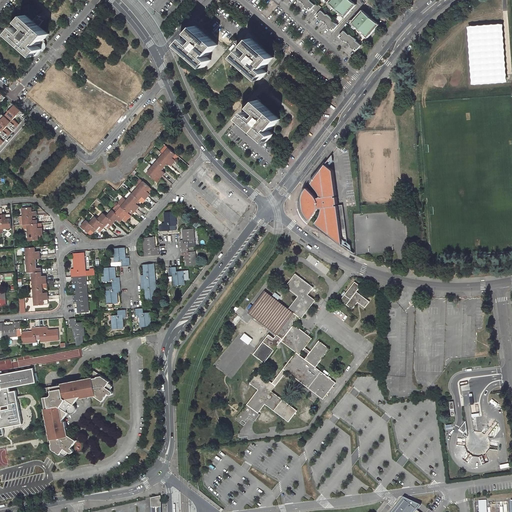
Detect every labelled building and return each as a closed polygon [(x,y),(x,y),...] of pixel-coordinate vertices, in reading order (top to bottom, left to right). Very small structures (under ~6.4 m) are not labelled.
[(313,9),(319,15),(318,17),(316,18),(322,23),(323,21),(329,27),(328,28),(333,33),(339,27),(333,22),(334,21),(328,16),(327,17),(322,12),(323,10),(317,4),(315,6),(310,2),(311,1),(310,0),(296,0),(299,3),(300,1),(306,6),(305,8),(310,12),(313,9)] [(323,0),(334,9),(335,8),(341,13),(340,14),(345,19),(357,6),(350,0),(323,0)] [(357,27),(364,33),(363,34),(368,39),(379,26),(363,11),(351,25),(356,29),(357,27)] [(12,33),(38,56),(44,49),(39,44),(40,42),(42,43),(50,34),(41,26),(46,20),(40,15),(35,21),(29,15),(22,22),(21,21),(16,26),(18,27),(12,33)] [(218,45),(196,26),(190,33),(198,39),(193,45),(185,37),(179,45),(205,67),(211,60),(206,56),(208,53),(210,55),(218,45)] [(346,41),(352,47),(351,48),(356,53),(361,47),(356,42),(357,41),(351,35),(350,36),(345,32),(339,38),(344,43),(346,41)] [(236,58),(261,80),(267,73),(269,71),(265,68),(274,58),(251,39),(246,46),(254,52),(249,58),(241,51),(236,58)] [(272,129),(280,120),(258,101),(252,107),(260,114),(255,119),(246,111),(240,118),(268,142),(274,135),(269,131),(271,128),(272,129)] [(16,104),(7,114),(14,120),(23,110),(16,104)] [(6,115),(0,121),(0,127),(4,131),(13,121),(6,115)] [(159,153),(162,155),(167,149),(164,146),(159,153)] [(171,158),(174,155),(167,149),(162,155),(172,164),(175,161),(171,158)] [(157,161),(164,167),(166,164),(170,167),(172,164),(162,155),(157,161)] [(152,168),(162,176),(165,173),(161,170),(164,167),(157,161),(152,168)] [(333,168),(326,162),(311,181),(314,184),(316,187),(318,189),(321,195),(317,196),(315,194),(314,192),(307,186),(306,188),(304,191),(303,194),(302,198),(302,201),(302,204),(303,208),(305,211),(306,213),(307,215),(310,217),(311,218),(316,211),(318,208),(318,206),(322,206),(322,208),(321,211),(320,214),(319,216),(315,221),(346,245),(348,242),(343,205),(338,206),(338,204),(336,205),(336,203),(337,203),(336,196),(335,196),(334,195),(336,194),(333,168)] [(152,168),(147,174),(153,179),(156,176),(160,179),(161,178),(162,176),(152,168)] [(132,185),(136,188),(141,181),(137,178),(132,185)] [(136,188),(146,197),(149,193),(146,191),(149,188),(141,181),(136,188)] [(136,188),(131,194),(138,201),(141,197),(144,199),(146,197),(136,188)] [(138,201),(131,194),(125,201),(136,209),(139,206),(136,203),(138,201)] [(122,198),(117,204),(120,207),(125,201),(122,198)] [(136,209),(125,201),(120,207),(127,213),(131,209),(134,211),(136,209)] [(117,204),(112,210),(115,213),(120,207),(117,204)] [(127,213),(120,207),(115,213),(122,219),(125,216),(128,218),(130,216),(127,213)] [(21,208),(22,217),(32,216),(36,216),(36,212),(31,212),(31,208),(21,208)] [(122,219),(115,213),(112,210),(106,216),(113,222),(116,218),(120,221),(122,219)] [(97,219),(105,226),(108,223),(110,225),(113,222),(106,216),(102,213),(97,219)] [(10,229),(9,214),(1,215),(1,220),(2,229),(10,229)] [(173,227),(172,214),(163,215),(164,225),(159,226),(160,233),(168,232),(167,228),(173,227)] [(32,216),(22,217),(22,226),(23,226),(27,225),(37,224),(37,221),(32,221),(32,216)] [(105,226),(97,219),(94,217),(89,223),(96,230),(99,226),(102,228),(105,226)] [(85,220),(81,226),(87,233),(90,230),(93,233),(96,230),(89,223),(85,220)] [(37,229),(37,224),(27,225),(28,233),(38,233),(41,232),(41,228),(37,229)] [(192,244),(191,231),(182,232),(182,241),(178,242),(179,250),(187,250),(186,245),(192,244)] [(28,242),(38,241),(38,236),(42,236),(41,232),(38,233),(28,233),(28,242)] [(153,249),(152,240),(142,241),(144,258),(158,257),(157,249),(153,249)] [(25,257),(39,256),(39,252),(34,253),(34,248),(24,249),(25,257)] [(124,259),(123,250),(122,250),(121,249),(113,250),(114,261),(114,264),(120,263),(121,268),(127,267),(127,259),(124,259)] [(195,267),(193,253),(188,253),(187,250),(179,250),(180,259),(184,258),(185,268),(195,267)] [(25,265),(35,264),(34,259),(39,259),(39,256),(25,257),(25,265)] [(84,277),(83,259),(73,260),(74,269),(70,270),(70,278),(78,277),(84,277)] [(114,268),(121,268),(120,263),(114,264),(114,261),(109,261),(110,269),(114,268)] [(288,264),(281,273),(291,280),(296,274),(297,272),(317,287),(312,292),(311,291),(308,294),(316,300),(319,302),(322,298),(324,300),(327,295),(328,291),(329,288),(328,285),(325,281),(316,273),(303,262),(299,261),(296,261),(292,262),(288,264)] [(30,274),(40,273),(40,268),(35,269),(35,264),(25,265),(26,274),(30,274)] [(154,284),(152,266),(144,266),(141,267),(143,276),(138,277),(139,285),(154,284)] [(118,278),(114,279),(114,268),(110,269),(103,269),(104,283),(111,282),(112,287),(119,287),(118,278)] [(172,288),(183,286),(182,273),(175,274),(175,269),(167,270),(168,278),(171,277),(172,288)] [(40,273),(30,274),(30,281),(42,280),(44,280),(44,277),(41,277),(40,273)] [(309,335),(294,324),(300,318),(301,319),(316,300),(308,294),(311,291),(313,287),(296,274),(291,280),(290,281),(286,287),(298,296),(288,309),(277,301),(280,298),(275,294),(272,297),(268,293),(265,291),(248,313),(255,318),(254,319),(256,320),(257,319),(277,335),(274,338),(269,334),(253,354),(265,363),(280,343),(281,341),(296,352),(289,362),(288,363),(286,365),(280,373),(278,375),(274,380),(272,383),(258,372),(250,383),(258,390),(236,419),(244,426),(250,418),(254,421),(255,421),(260,414),(258,413),(265,404),(280,415),(289,422),(297,411),(272,391),(287,371),(299,381),(323,400),(336,383),(316,367),(319,363),(330,349),(319,340),(316,344),(315,346),(310,352),(308,350),(306,349),(305,348),(312,338),(309,335)] [(86,295),(85,281),(78,282),(78,277),(70,278),(71,286),(75,286),(76,296),(86,295)] [(31,290),(42,289),(41,284),(45,283),(44,280),(42,280),(30,281),(31,290)] [(353,309),(358,302),(365,307),(370,301),(357,291),(359,289),(361,286),(355,281),(346,293),(344,291),(341,295),(343,296),(340,300),(353,309)] [(145,303),(155,302),(154,284),(139,285),(140,293),(144,293),(145,303)] [(107,305),(117,304),(116,294),(120,294),(119,287),(112,287),(112,291),(106,292),(107,305)] [(32,299),(46,297),(45,293),(42,294),(42,289),(31,290),(32,299)] [(77,314),(88,313),(86,295),(76,296),(71,296),(71,304),(77,304),(77,314)] [(46,297),(32,299),(32,306),(43,306),(43,301),(46,300),(46,297)] [(139,329),(150,328),(149,314),(142,315),(142,310),(134,311),(135,318),(138,318),(139,329)] [(111,331),(121,330),(120,320),(124,319),(123,312),(115,312),(116,317),(110,318),(111,331)] [(82,323),(74,324),(74,320),(67,321),(68,329),(72,328),(73,338),(75,338),(76,344),(82,343),(81,337),(83,337),(82,323)] [(1,338),(20,336),(20,334),(19,323),(11,323),(11,326),(1,327),(1,331),(1,338)] [(39,343),(57,341),(56,331),(46,332),(45,328),(38,329),(38,337),(39,343)] [(34,344),(34,337),(38,337),(38,329),(29,330),(29,334),(20,334),(20,336),(21,345),(34,344)] [(253,339),(245,333),(241,338),(249,344),(253,339)] [(0,438),(1,438),(0,434),(0,431),(7,430),(10,432),(11,429),(18,427),(21,423),(17,403),(24,402),(23,398),(16,400),(15,394),(9,395),(8,390),(35,385),(32,372),(32,371),(0,377),(0,383),(2,391),(0,391),(0,438)] [(40,389),(44,409),(43,409),(49,441),(51,440),(52,445),(51,445),(52,450),(60,456),(62,455),(64,456),(67,455),(68,453),(70,454),(71,454),(72,454),(73,453),(73,451),(72,450),(71,449),(76,442),(67,435),(65,423),(64,423),(63,421),(68,413),(70,415),(73,414),(75,410),(75,408),(73,406),(78,399),(80,398),(80,399),(94,396),(102,402),(108,394),(108,395),(110,395),(111,395),(111,394),(112,393),(111,392),(110,391),(112,389),(111,385),(109,384),(110,382),(94,371),(88,379),(59,384),(60,385),(40,389)] [(162,511),(162,496),(152,498),(152,511),(162,511)] [(421,511),(418,509),(421,504),(415,501),(405,497),(395,509),(393,511),(421,511)] [(480,501),(480,511),(488,511),(487,500),(480,501)]
